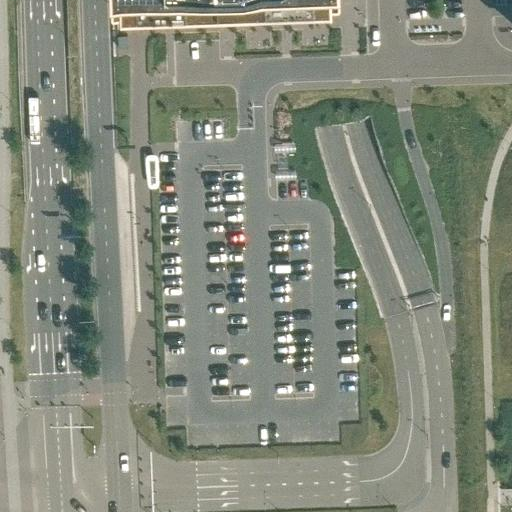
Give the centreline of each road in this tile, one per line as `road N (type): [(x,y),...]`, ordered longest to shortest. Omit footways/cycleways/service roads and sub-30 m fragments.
road 1 (secondary): [(119,511),(97,0)]
road 2 (secondary): [(39,0),(60,511)]
